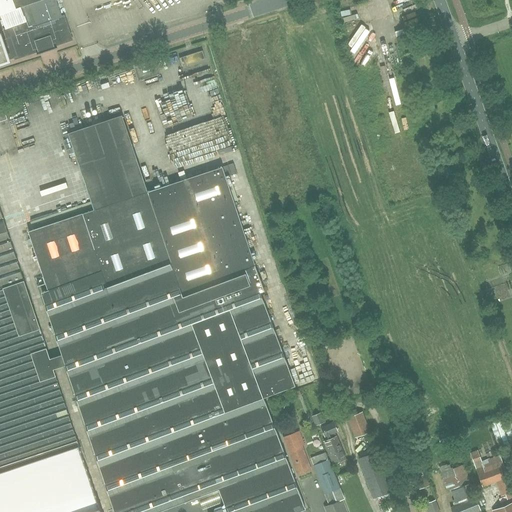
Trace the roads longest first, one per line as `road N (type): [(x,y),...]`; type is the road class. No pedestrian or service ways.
road 1 (unclassified): [(0,93),(285,0)]
road 2 (secondary): [(511,204),(454,42)]
